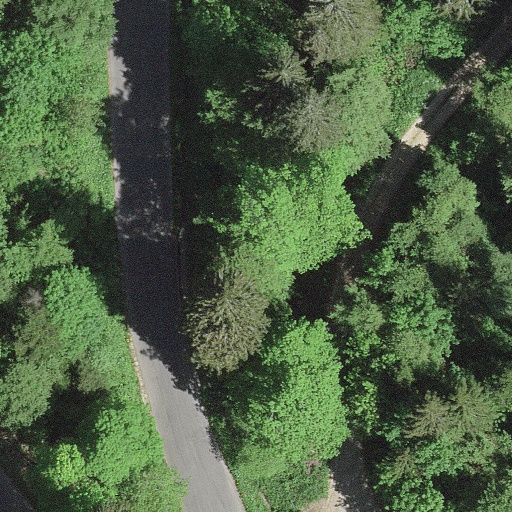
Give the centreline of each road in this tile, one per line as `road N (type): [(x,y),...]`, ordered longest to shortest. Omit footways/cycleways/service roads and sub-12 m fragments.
road 1 (track): [(345,511),(351,466),(336,348),(360,220),(405,147),(511,22)]
road 2 (tertiary): [(134,0),(155,314),(211,511)]
